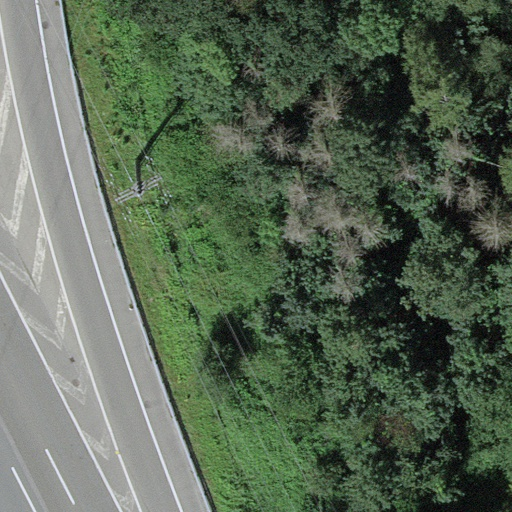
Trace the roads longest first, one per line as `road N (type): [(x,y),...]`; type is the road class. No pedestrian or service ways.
road 1 (motorway): [(163,511),(76,256),(19,0)]
road 2 (motorway): [(59,511),(0,395)]
